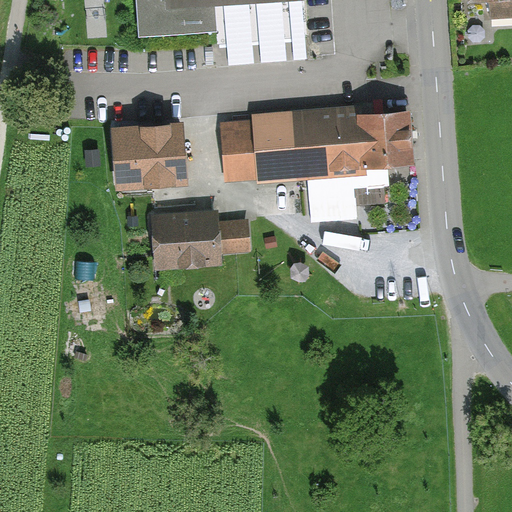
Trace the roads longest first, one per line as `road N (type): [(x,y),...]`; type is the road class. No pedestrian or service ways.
road 1 (tertiary): [(430,0),(449,249),(470,317),(511,381)]
road 2 (track): [(466,511),(463,372),(486,346)]
